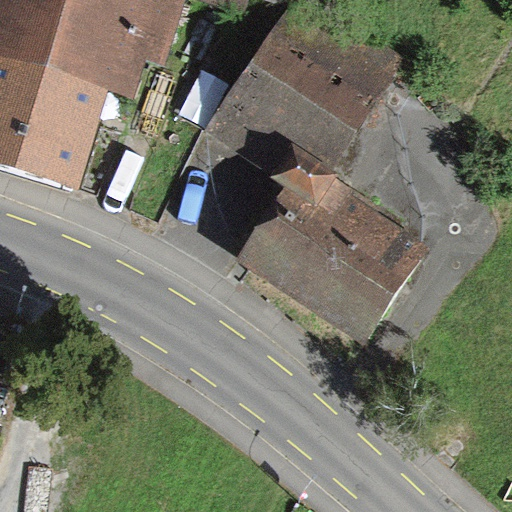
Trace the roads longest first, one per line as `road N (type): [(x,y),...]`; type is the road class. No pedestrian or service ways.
road 1 (tertiary): [(0,247),(143,313),(233,369),(406,511)]
road 2 (unknown): [(8,511),(25,464),(31,257)]
